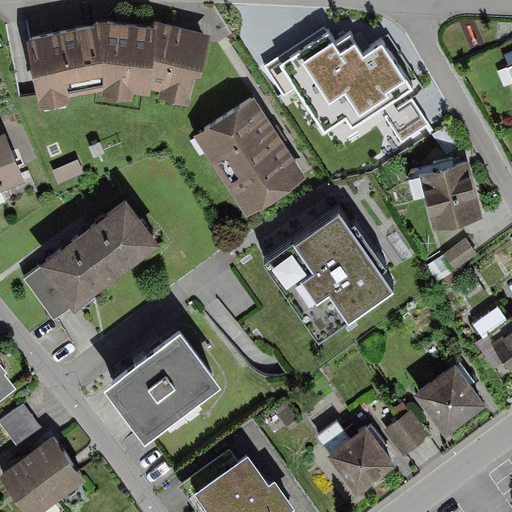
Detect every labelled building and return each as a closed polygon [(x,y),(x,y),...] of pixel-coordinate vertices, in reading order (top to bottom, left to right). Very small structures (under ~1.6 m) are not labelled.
[(34,29),(45,103),(113,92),(102,18),(34,29)] [(102,18),(113,92),(158,98),(173,23),(102,18)] [(173,23),(158,98),(196,108),(214,33),(192,28),(173,23)] [(325,126),(345,113),(353,125),(412,86),(382,40),(363,52),(350,32),(337,41),(326,24),(268,61),(286,88),(296,82),(325,126)] [(511,58),(503,62),(511,83),(511,58)] [(253,97),(198,132),(254,218),(309,182),(253,97)] [(413,100),(386,118),(402,143),(429,125),(413,100)] [(2,126),(0,126),(0,185),(21,178),(2,126)] [(467,164),(421,174),(434,232),(480,221),(467,164)] [(126,185),(45,247),(85,300),(166,238),(126,185)] [(343,204),(272,252),(327,332),(398,284),(343,204)] [(466,240),(446,255),(454,267),(475,253),(466,240)] [(499,307),(474,324),(482,337),(508,320),(499,307)] [(180,327),(104,384),(148,442),(223,386),(180,327)] [(490,335),(476,344),(493,368),(504,361),(511,373),(511,329),(494,341),(490,335)] [(0,336),(0,395),(29,372),(0,336)] [(456,366),(415,396),(446,438),(487,408),(456,366)] [(19,444),(41,430),(25,405),(3,419),(19,444)] [(396,425),(419,454),(437,440),(414,411),(396,425)] [(365,416),(327,445),(358,486),(396,457),(365,416)] [(42,511),(91,473),(52,424),(0,466),(37,511),(42,511)] [(238,465),(230,452),(182,487),(199,511),(293,511),(296,510),(287,498),(275,480),(269,484),(250,457),(238,465)]
